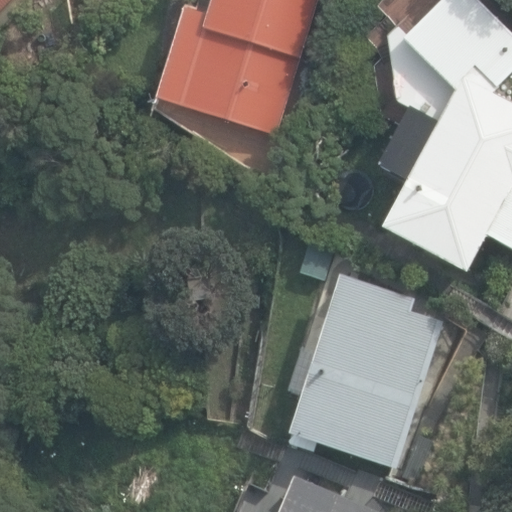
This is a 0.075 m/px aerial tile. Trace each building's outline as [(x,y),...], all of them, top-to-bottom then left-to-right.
[(0,0),(0,17),(15,0),(0,0)] [(159,99),(279,136),(320,0),(215,0),(210,16),(186,9),(159,99)] [(383,228),(468,273),(487,237),(511,250),(511,99),(497,92),(511,76),(511,30),(481,0),(444,0),(404,40),(457,90),(440,121),(413,107),(381,166),(409,180),(383,228)] [(290,435),(399,470),(447,321),(413,310),(417,297),(342,273),(290,435)] [(282,511),(381,511),(384,507),(300,471),(282,511)]
